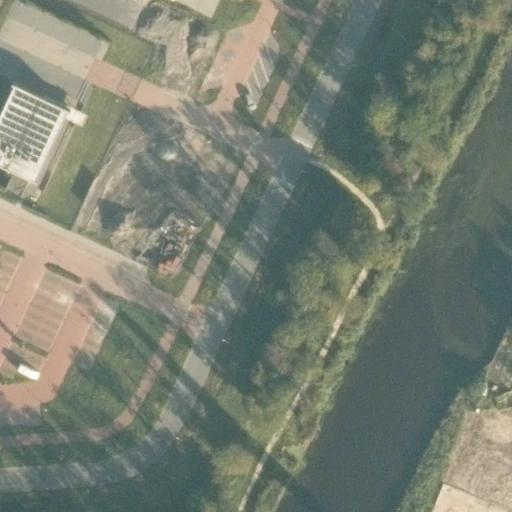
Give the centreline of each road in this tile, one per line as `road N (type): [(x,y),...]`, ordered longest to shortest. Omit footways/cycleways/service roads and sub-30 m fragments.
road 1 (tertiary): [(214,329),(369,0)]
road 2 (tertiary): [(0,481),(120,468),(155,447),(214,329)]
road 3 (unclassified): [(214,329),(0,228)]
